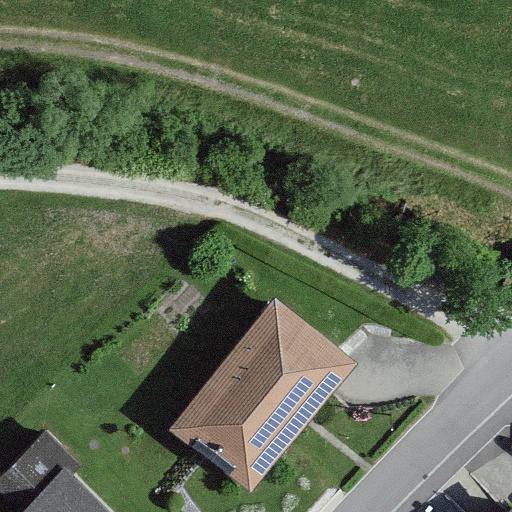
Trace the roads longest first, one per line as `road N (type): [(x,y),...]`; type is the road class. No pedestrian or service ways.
road 1 (track): [(511,341),(117,147),(0,159)]
road 2 (residential): [(375,511),(511,365)]
